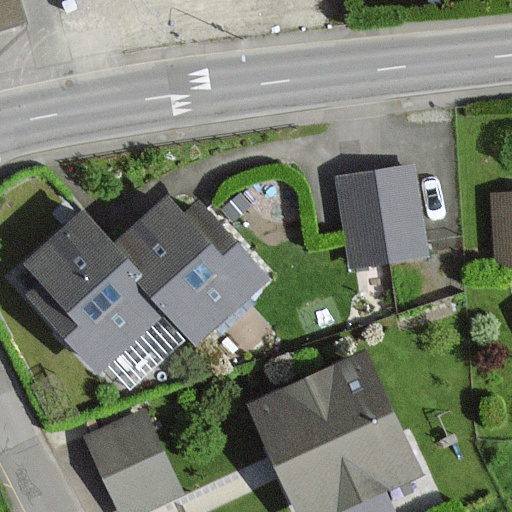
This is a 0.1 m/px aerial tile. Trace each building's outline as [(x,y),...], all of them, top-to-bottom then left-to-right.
[(14,0),(0,0),(0,26),(21,21),(14,0)] [(417,164),(338,175),(350,266),(429,255),(417,164)] [(273,277),(245,245),(185,179),(112,245),(171,311),(200,343),(273,277)] [(511,191),(493,192),(498,271),(511,269),(511,191)] [(12,276),(100,374),(171,311),(112,245),(83,213),(12,276)] [(365,352),(253,404),(303,511),(335,511),(421,472),(365,352)] [(84,437),(120,511),(148,511),(187,494),(146,407),(84,437)]
